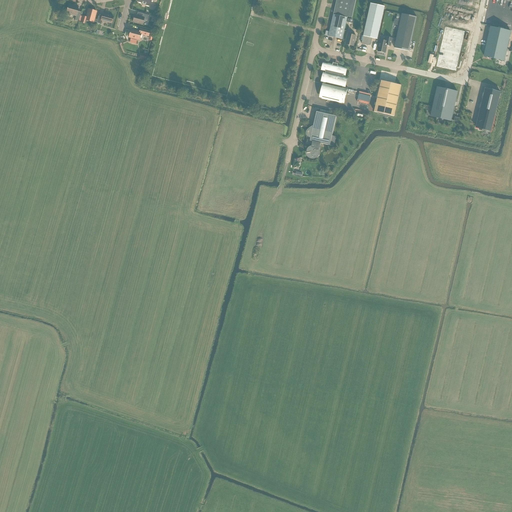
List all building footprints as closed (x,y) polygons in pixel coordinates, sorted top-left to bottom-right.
[(372,38),(377,39),(385,7),(371,3),(364,36),(363,36),(362,44),(368,45),(371,43),(372,38)] [(68,4),(66,13),(76,16),(75,21),(79,22),(81,12),(77,11),(79,7),(68,4)] [(90,10),(90,11),(88,10),(86,17),(82,16),(80,23),(84,24),(85,19),(94,22),(97,12),(90,10)] [(111,24),(113,17),(103,14),(102,17),(98,16),(97,23),(101,24),(102,21),(111,24)] [(143,14),(142,17),(134,15),(133,22),(142,25),(144,20),(147,21),(149,15),(143,14)] [(409,51),(417,17),(402,14),(394,48),(409,51)] [(329,36),(342,39),(347,18),(334,15),(329,36)] [(447,27),(438,67),(457,71),(466,32),(447,27)] [(139,32),(131,30),(128,37),(139,40),(141,35),(148,37),(150,31),(140,29),(139,32)] [(510,33),(490,29),(484,58),(503,63),(510,33)] [(346,44),(354,46),(356,36),(351,35),(352,31),(349,31),(346,44)] [(380,40),(378,51),(386,53),(387,46),(391,46),(393,39),(387,37),(386,41),(380,40)] [(342,68),(333,65),(328,64),(325,64),(324,70),(326,71),(323,83),(326,83),(322,99),(341,103),(345,88),(343,88),(345,77),(343,76),(345,68),(342,68)] [(375,106),(376,106),(374,112),(394,117),(401,85),(381,81),(376,103),(375,102),(374,105),(375,106)] [(451,121),(457,92),(438,87),(431,117),(451,121)] [(491,131),(500,92),(486,88),(476,128),(491,131)] [(357,100),(369,103),(372,94),(360,91),(357,100)] [(307,137),(309,137),(311,138),(310,141),(313,142),(312,145),(311,145),(310,145),(309,145),(308,146),(308,147),(307,148),(306,147),(306,148),(307,148),(307,152),(307,153),(307,154),(307,155),(308,156),(309,157),(310,157),(311,158),(312,158),(313,158),(314,158),(315,158),(316,157),(317,156),(318,156),(318,155),(319,154),(320,147),(320,146),(320,143),(330,146),(337,116),(317,112),(313,126),(311,127),(309,129),(307,130),(306,131),(306,132),(306,133),(306,134),(307,136),(307,137)]
